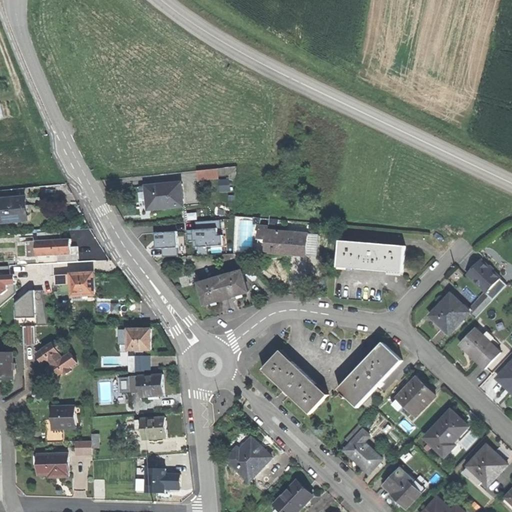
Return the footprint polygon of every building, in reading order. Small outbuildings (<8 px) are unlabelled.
[(237,179),(237,167),(226,167),(226,179),(237,179)] [(216,168),(195,170),(196,180),(217,178),(216,168)] [(231,190),(229,178),(218,179),(220,191),(231,190)] [(182,183),(148,186),(148,196),(149,208),(166,206),(166,208),(183,207),(182,183)] [(27,198),(0,199),(0,215),(4,215),(5,222),(29,221),(28,210),(27,198)] [(195,241),(196,250),(225,248),(223,223),(198,225),(199,231),(195,231),(195,241)] [(258,239),(267,239),(268,231),(268,227),(259,226),(258,239)] [(180,231),(156,232),(156,240),(157,249),(165,249),(166,260),(179,259),(179,249),(182,249),(180,231)] [(308,235),(268,231),(267,239),(266,250),(283,252),(286,252),(286,255),(297,256),(306,257),(308,235)] [(37,242),(38,257),(58,256),(58,263),(78,262),(77,247),(71,248),(70,239),(61,240),(58,240),(57,232),(38,233),(39,242),(37,242)] [(27,257),(38,257),(37,242),(26,242),(27,257)] [(345,242),(343,268),(371,270),(408,273),(410,248),(345,242)] [(467,276),(485,293),(493,301),(507,286),(481,261),(473,269),(467,276)] [(211,278),(212,281),(222,279),(231,276),(230,272),(211,278)] [(231,276),(222,279),(228,300),(237,297),(249,293),(243,273),(231,276)] [(8,284),(14,283),(14,274),(0,275),(0,293),(7,290),(8,284)] [(96,274),(73,275),(74,283),(74,294),(74,296),(83,296),(97,296),(96,285),(96,274)] [(60,275),(60,284),(74,283),(73,275),(60,275)] [(201,285),(207,305),(216,303),(228,300),(222,279),(212,281),(201,285)] [(60,294),(74,294),(74,283),(60,284),(60,294)] [(43,293),(11,293),(12,318),(43,318),(43,293)] [(485,293),(467,311),(470,314),(476,319),(493,301),(485,293)] [(441,325),(450,335),(470,314),(467,311),(451,295),(431,316),(441,325)] [(36,344),(35,327),(23,327),(23,344),(36,344)] [(120,346),(130,345),(130,340),(127,340),(127,330),(120,330),(120,346)] [(152,330),(127,330),(127,340),(130,340),(130,345),(130,351),(153,350),(152,339),(152,330)] [(476,330),(461,345),(474,357),(486,369),(501,354),(491,344),(484,337),(476,330)] [(488,334),(484,337),(491,344),(495,340),(488,334)] [(47,374),(51,381),(64,372),(66,375),(71,371),(70,368),(78,363),(71,353),(63,358),(59,353),(62,351),(56,341),(36,354),(44,367),(43,368),(47,374)] [(347,398),(357,408),(403,362),(395,353),(385,343),(339,389),(343,394),(341,396),(345,400),(347,398)] [(285,392),(310,416),(328,397),(281,352),(263,370),(285,392)] [(0,381),(4,381),(15,381),(14,354),(0,354),(0,381)] [(127,356),(127,371),(149,370),(148,355),(127,356)] [(509,390),(511,393),(511,365),(498,380),(509,390)] [(164,375),(140,377),(141,392),(141,397),(166,396),(165,386),(164,375)] [(131,393),(141,392),(140,377),(130,378),(131,393)] [(398,399),(417,417),(436,396),(426,387),(424,385),(417,379),(398,399)] [(428,385),(426,387),(436,396),(438,394),(428,385)] [(53,420),(53,428),(64,428),(77,428),(77,407),(53,408),(53,420)] [(452,412),(426,439),(436,448),(446,458),(457,447),(453,444),(469,428),(460,419),(452,412)] [(168,418),(143,419),(143,421),(134,421),(134,430),(144,430),(144,440),(150,440),(150,443),(164,443),(164,438),(168,438),(168,427),(168,418)] [(64,442),(64,428),(53,428),(53,420),(46,420),(46,431),(46,443),(64,442)] [(364,431),(358,437),(364,443),(370,437),(364,431)] [(359,465),(369,474),(382,460),(364,443),(358,437),(345,451),(354,460),(359,465)] [(227,459),(249,481),(272,458),(261,448),(252,439),(240,451),(237,449),(227,459)] [(83,442),(83,455),(93,455),(93,450),(93,442),(83,442)] [(488,447),(469,467),(484,482),(486,481),(490,485),(508,466),(498,456),(488,447)] [(444,460),(446,458),(436,448),(434,450),(444,460)] [(351,462),(354,460),(345,451),(342,454),(351,462)] [(70,456),(39,456),(39,465),(39,475),(50,475),(50,478),(56,478),(56,476),(70,476),(70,456)] [(167,464),(144,465),(145,475),(145,483),(145,486),(168,484),(168,474),(167,464)] [(480,487),(484,482),(469,467),(464,472),(480,487)] [(395,499),(406,510),(422,493),(412,484),(414,482),(400,469),(385,486),(393,494),(391,495),(395,499)] [(416,480),(414,482),(412,484),(422,493),(426,489),(416,480)] [(277,504),(285,511),(296,511),(312,496),(304,488),(297,482),(277,504)] [(383,488),(391,495),(393,494),(385,486),(383,488)] [(451,511),(438,499),(425,511),(451,511)]
